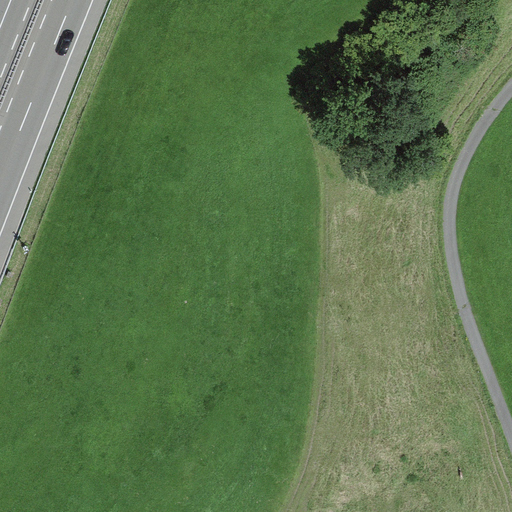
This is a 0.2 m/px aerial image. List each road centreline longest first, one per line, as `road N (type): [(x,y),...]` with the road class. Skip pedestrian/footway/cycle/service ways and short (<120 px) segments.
road 1 (track): [(511,432),(450,256),(449,195),(477,129),(511,85)]
road 2 (motorway): [(0,186),(74,0)]
